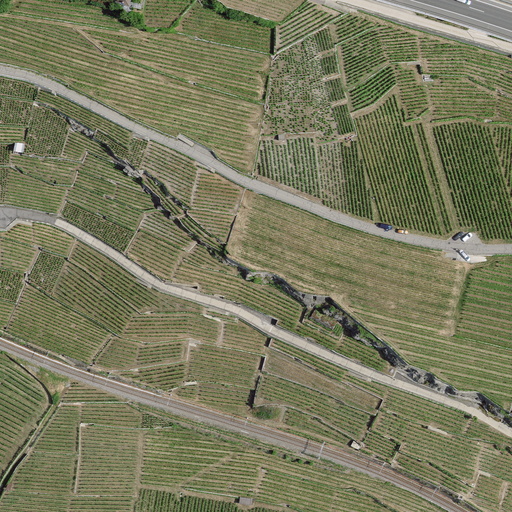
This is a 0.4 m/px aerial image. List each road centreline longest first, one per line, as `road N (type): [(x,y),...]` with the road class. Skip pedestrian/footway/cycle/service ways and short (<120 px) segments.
road 1 (unclassified): [(511,434),(227,307),(157,285),(60,226),(0,219)]
road 2 (unclassified): [(511,243),(468,243),(320,208),(49,83),(0,72)]
road 3 (unclassified): [(330,0),(511,47)]
